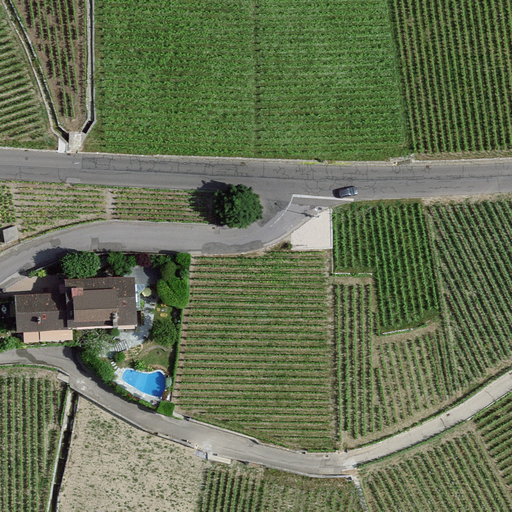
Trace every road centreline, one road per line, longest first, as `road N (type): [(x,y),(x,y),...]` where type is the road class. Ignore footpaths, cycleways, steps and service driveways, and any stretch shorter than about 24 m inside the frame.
road 1 (track): [(0,359),(58,356),(106,395),(167,427),(322,465),(459,417),(511,381)]
road 2 (residential): [(0,273),(85,236),(260,236),(282,221),(302,182)]
road 3 (tertiary): [(302,182),(0,165)]
road 4 (tertiary): [(511,175),(302,182)]
